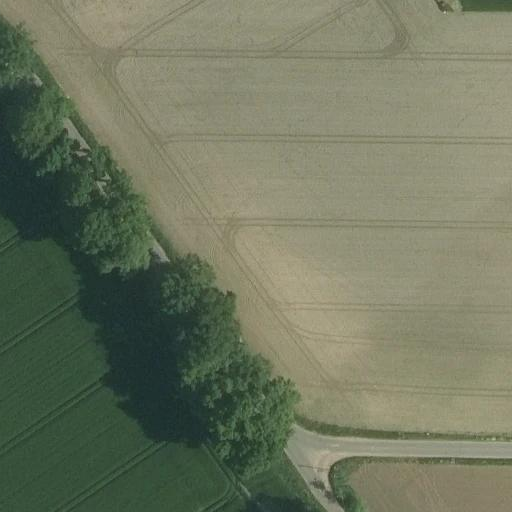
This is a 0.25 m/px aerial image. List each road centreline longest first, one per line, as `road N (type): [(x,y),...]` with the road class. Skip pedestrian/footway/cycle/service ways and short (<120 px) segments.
road 1 (unclassified): [(301,465),(23,65)]
road 2 (unclassified): [(511,452),(330,449),(301,465)]
